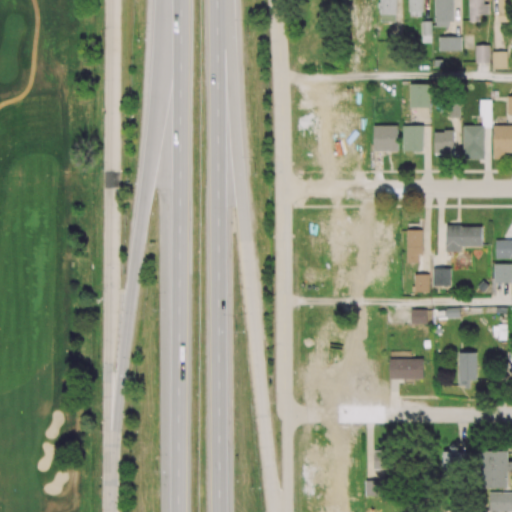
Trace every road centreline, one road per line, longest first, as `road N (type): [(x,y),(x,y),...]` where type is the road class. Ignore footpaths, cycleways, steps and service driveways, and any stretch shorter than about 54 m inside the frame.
road 1 (tertiary): [(307,511),(333,0)]
road 2 (motorway): [(167,0),(112,473)]
road 3 (tertiary): [(77,0),(99,175),(112,473)]
road 4 (residential): [(371,195),(356,232),(339,511)]
road 5 (residential): [(511,414),(348,414)]
road 6 (residential): [(511,188),(371,195)]
